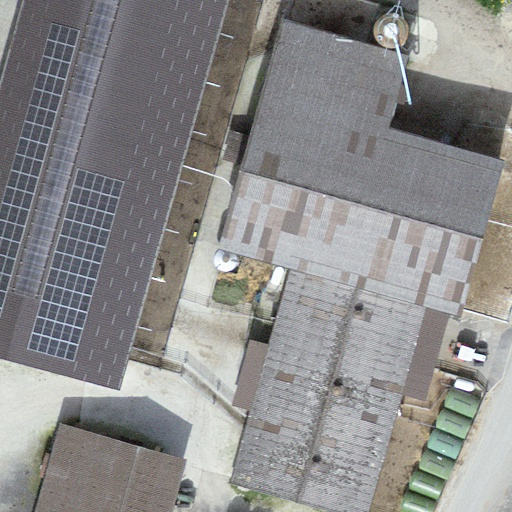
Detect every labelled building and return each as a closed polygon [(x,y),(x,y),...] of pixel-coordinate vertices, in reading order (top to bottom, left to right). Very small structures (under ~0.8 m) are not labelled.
[(219,0),(34,0),(0,122),(0,338),(116,371),(219,0)] [(404,38),(403,23),(395,17),(385,17),(377,23),(375,30),(382,44),(394,46),(404,38)] [(382,129),(402,57),(285,24),(223,245),(296,265),(236,479),(352,511),(363,511),(422,301),(457,310),(498,162),(382,129)] [(199,227),(226,126),(196,118),(169,219),(199,227)] [(50,511),(145,511),(160,461),(72,437),(50,511)]
